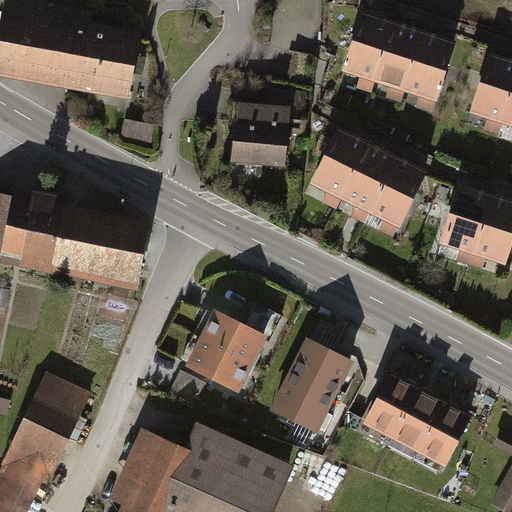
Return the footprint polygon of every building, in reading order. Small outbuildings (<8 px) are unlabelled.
[(0,47),(0,72),(131,96),(141,38),(89,29),(92,15),(9,0),(0,47)] [(374,97),(376,90),(395,30),(364,21),(345,80),(362,85),(359,93),(374,97)] [(405,107),(408,99),(426,40),(395,30),(376,90),(393,95),(390,103),(405,107)] [(423,113),(436,118),(458,50),(426,40),(408,99),(425,105),(423,113)] [(502,140),(504,132),(511,105),(511,67),(491,61),(472,122),(489,127),(487,135),(502,140)] [(269,111),(235,108),(230,172),(286,176),(290,130),(307,131),(309,97),(271,94),(269,111)] [(155,126),(125,121),(122,143),(152,148),(155,126)] [(338,215),(342,207),(371,152),(342,137),(313,192),(329,200),(325,208),(338,215)] [(368,230),(372,223),(401,167),(371,152),(342,207),(357,215),(354,222),(368,230)] [(384,238),(398,245),(430,183),(401,167),(372,223),(388,231),(384,238)] [(459,267),(473,271),(494,205),(460,193),(441,251),(461,258),(459,267)] [(23,276),(52,282),(66,215),(56,213),(59,199),(36,195),(35,201),(9,196),(7,203),(0,201),(0,263),(24,268),(23,276)] [(511,260),(511,210),(494,205),(473,271),(486,275),(488,267),(508,273),(511,260)] [(148,231),(66,215),(52,282),(135,298),(148,231)] [(246,327),(264,336),(263,339),(270,343),(283,316),(258,303),(246,327)] [(246,327),(217,313),(204,339),(251,363),(263,339),(264,336),(246,327)] [(251,363),(204,339),(191,366),(238,389),(251,363)] [(354,364),(311,343),(276,412),(319,433),(354,364)] [(206,382),(182,369),(168,398),(193,407),(206,382)] [(48,378),(0,478),(0,511),(32,511),(44,487),(50,490),(93,399),(48,378)] [(472,419),(396,379),(371,427),(447,467),(472,419)] [(278,511),(296,473),(199,430),(187,457),(143,437),(110,510),(115,511),(278,511)] [(511,441),(505,437),(498,451),(511,458),(511,441)] [(511,511),(511,475),(494,506),(506,511),(511,511)]
